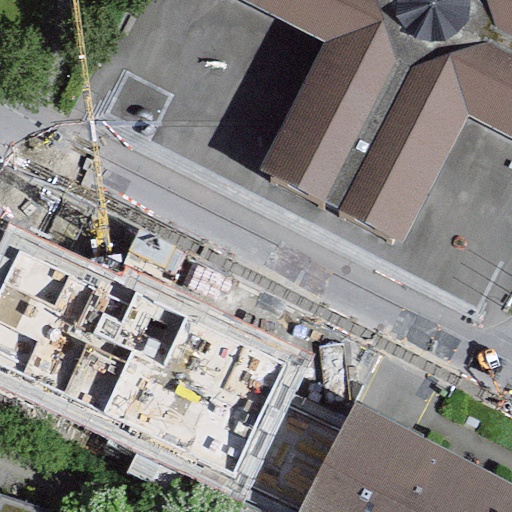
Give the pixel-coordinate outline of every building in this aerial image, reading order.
[(511,0),(234,0),(356,61),(291,188),(416,251),(481,122),(511,137),(511,0)] [(274,370),(31,257),(0,324),(0,394),(216,494),(226,475),(260,397),(274,370)] [(260,397),(226,475),(311,511),(322,511),(358,440),(260,397)] [(490,511),(501,490),(367,423),(358,440),(322,511),(490,511)] [(511,511),(511,496),(501,490),(490,511),(511,511)]
